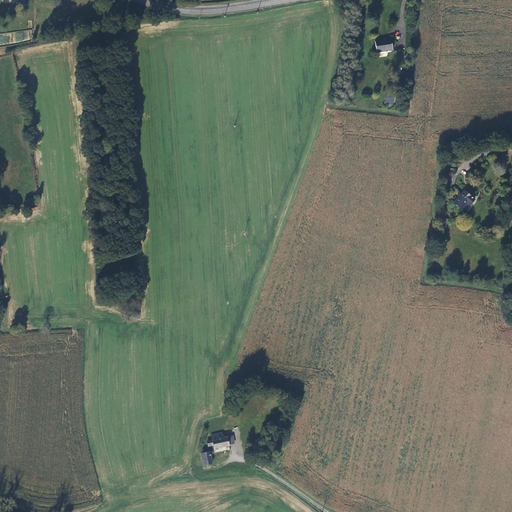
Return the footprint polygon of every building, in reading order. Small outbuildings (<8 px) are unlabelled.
[(375,40),(376,52),(395,50),(394,38),(375,40)] [(386,95),(385,104),(393,105),(395,97),(386,95)] [(464,191),(454,204),(462,210),(467,203),(470,206),(475,200),(464,191)] [(222,433),(210,435),(211,441),(206,442),(208,447),(212,446),(213,449),(224,446),(229,445),(227,437),(223,438),(222,433)] [(211,465),(209,452),(208,452),(201,454),(203,466),(211,465)]
